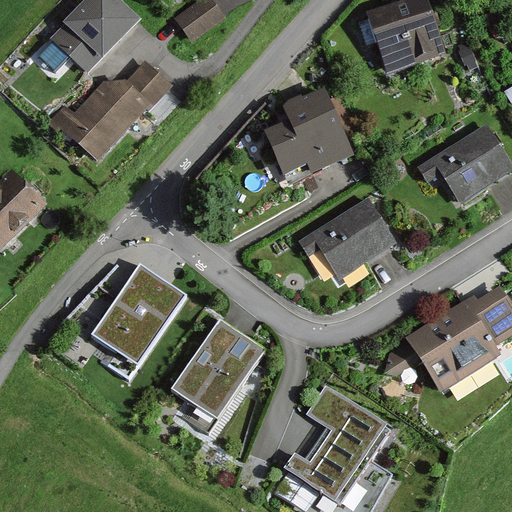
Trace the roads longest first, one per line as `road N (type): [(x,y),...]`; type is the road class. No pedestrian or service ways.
road 1 (residential): [(139,206),(282,320),(329,335),(368,322),(511,232)]
road 2 (residential): [(139,206),(329,0)]
road 3 (track): [(0,377),(74,272),(139,206)]
